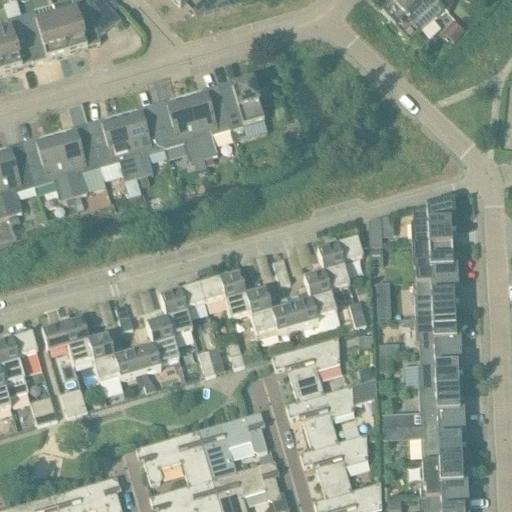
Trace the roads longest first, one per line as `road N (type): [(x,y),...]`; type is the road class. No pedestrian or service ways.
road 1 (residential): [(0,319),(487,179)]
road 2 (residential): [(507,511),(487,179)]
road 3 (residential): [(487,179),(464,148),(321,16)]
road 4 (residential): [(0,114),(174,63)]
road 5 (residential): [(174,63),(321,16)]
road 6 (residential): [(301,511),(259,368)]
